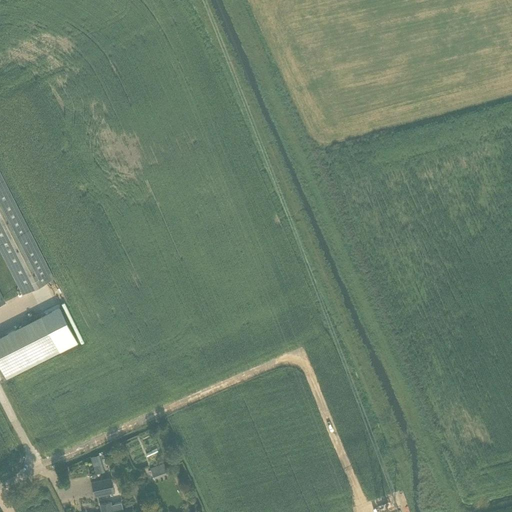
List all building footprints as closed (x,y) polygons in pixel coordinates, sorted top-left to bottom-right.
[(51,277),(0,175),(0,252),(20,293),(51,277)] [(60,307),(0,336),(0,364),(7,378),(78,342),(60,307)] [(100,454),(91,456),(96,474),(105,472),(100,454)] [(154,479),(168,474),(164,463),(150,468),(154,479)] [(115,492),(111,476),(91,480),(94,496),(115,492)] [(131,511),(131,509),(115,511),(113,511),(111,501),(99,504),(101,511),(131,511)]
